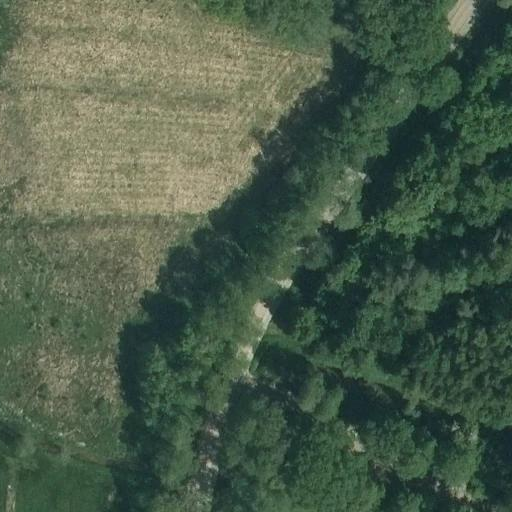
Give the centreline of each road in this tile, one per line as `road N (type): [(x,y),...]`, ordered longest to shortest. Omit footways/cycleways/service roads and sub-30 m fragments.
road 1 (track): [(227,378),(272,287),(473,0)]
road 2 (track): [(227,378),(489,511)]
road 3 (track): [(193,511),(227,378)]
